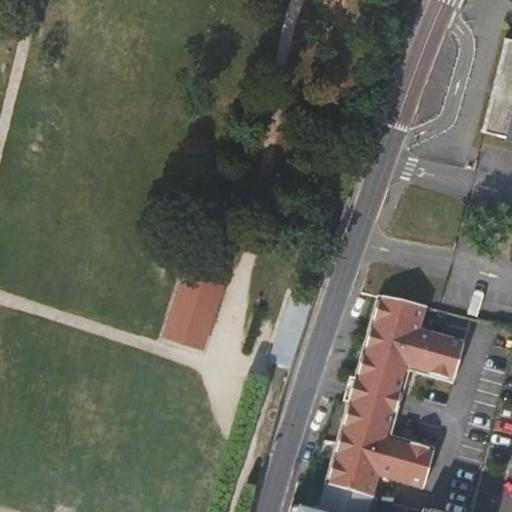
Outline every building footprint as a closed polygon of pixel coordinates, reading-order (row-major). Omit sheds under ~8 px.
[(511,40),(501,38),(500,41),(503,41),(482,130),(480,129),(479,132),(482,133),(488,134),(511,139),(511,40)] [(166,330),(203,343),(224,281),(186,269),(166,330)] [(456,384),(465,351),(467,344),(422,333),(428,309),(383,298),(361,378),(359,385),(354,403),(330,492),(363,501),(377,504),(383,481),(426,492),(438,452),(403,443),(400,455),(391,452),(394,441),(408,389),(412,372),(415,361),(424,362),(421,375),(456,384)] [(292,369),(311,307),(293,302),(274,364),(292,369)] [(412,372),(421,375),(424,362),(415,361),(412,372)] [(359,385),(353,384),(348,401),(354,403),(359,385)] [(400,455),(403,443),(394,441),(391,452),(400,455)] [(363,501),(330,492),(324,511),(309,511),(290,507),(288,511),(427,511),(424,511),(423,511),(374,511),(377,504),(363,501)]
